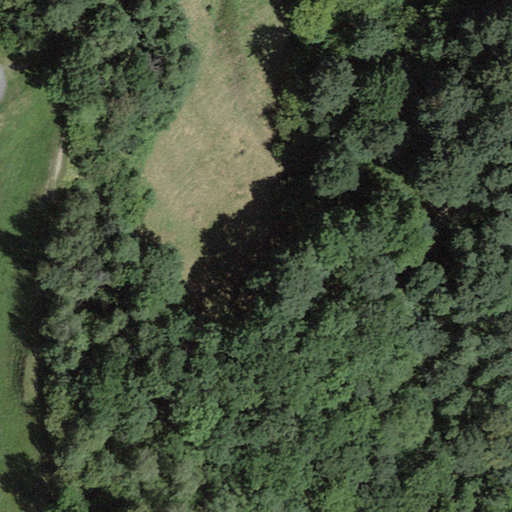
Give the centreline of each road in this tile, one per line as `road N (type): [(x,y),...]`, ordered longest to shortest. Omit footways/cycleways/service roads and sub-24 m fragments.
road 1 (track): [(45,511),(39,224),(60,168),(65,104),(55,47)]
road 2 (track): [(0,97),(92,0)]
